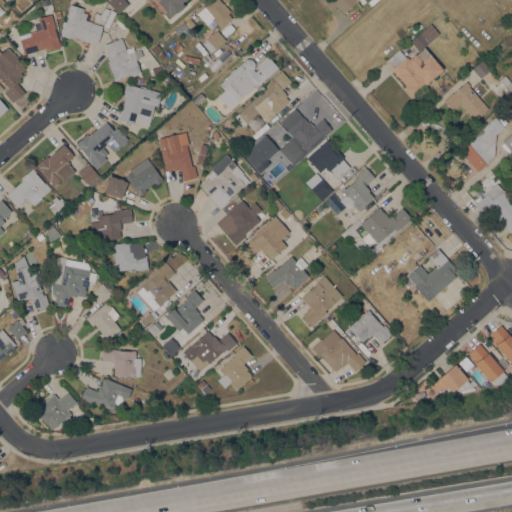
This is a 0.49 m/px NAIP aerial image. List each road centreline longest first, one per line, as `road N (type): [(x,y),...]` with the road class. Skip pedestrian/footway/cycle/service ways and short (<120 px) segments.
road 1 (motorway): [(511,442),(125,511)]
road 2 (residential): [(511,292),(261,0)]
road 3 (residential): [(329,402),(42,452),(21,442),(0,416)]
road 4 (residential): [(329,402),(171,222)]
road 5 (residential): [(511,282),(393,390),(329,402)]
road 6 (motorway): [(511,489),(377,511)]
